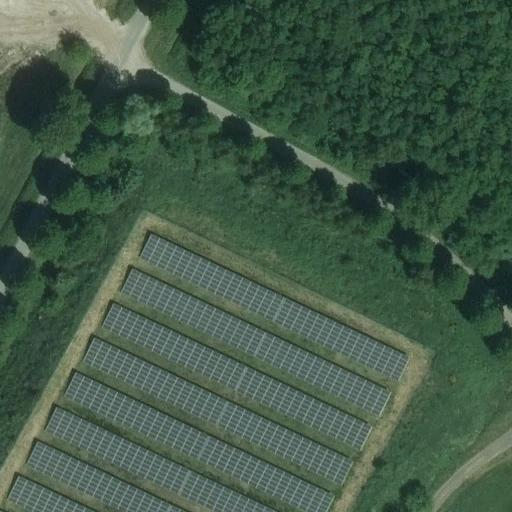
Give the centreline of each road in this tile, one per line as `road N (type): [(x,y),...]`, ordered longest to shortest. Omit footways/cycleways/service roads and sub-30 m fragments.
road 1 (unclassified): [(511,321),(454,260),(375,197),(122,55)]
road 2 (unclassified): [(0,292),(122,55)]
